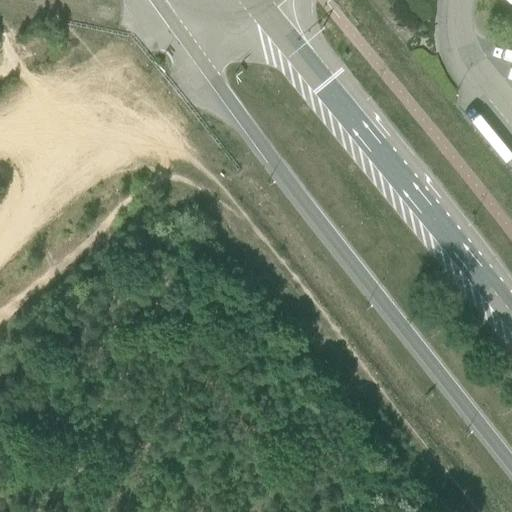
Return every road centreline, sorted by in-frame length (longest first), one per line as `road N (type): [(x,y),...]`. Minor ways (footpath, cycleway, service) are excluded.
road 1 (secondary): [(187,42),(511,467)]
road 2 (secondary): [(511,313),(257,7)]
